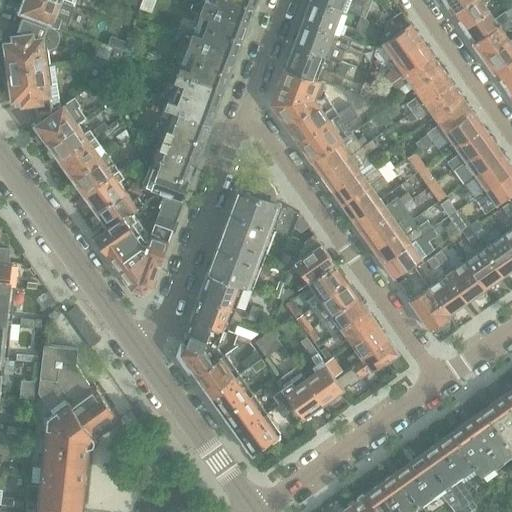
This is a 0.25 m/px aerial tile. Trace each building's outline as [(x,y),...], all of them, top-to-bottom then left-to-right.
[(57,16),(62,2),(56,0),(22,0),(21,3),(25,4),(21,13),(59,27),(62,18),(57,16)] [(142,0),(140,9),(152,13),(156,0),(142,0)] [(205,0),(203,6),(250,23),(252,18),(251,17),(257,0),(205,0)] [(304,16),(305,18),(304,21),(344,36),(348,25),(356,28),(360,15),(353,12),(318,0),(311,0),(308,9),(306,11),(304,16)] [(318,0),(353,12),(357,2),(364,4),(365,0),(318,0)] [(443,0),(453,15),(473,0),(443,0)] [(484,3),(488,0),(473,0),(453,15),(463,29),(489,11),(484,3)] [(200,14),(210,17),(203,35),(194,32),(191,39),(238,57),(240,52),(238,51),(247,27),(249,28),(250,23),(203,6),(200,14)] [(489,11),(463,29),(474,44),(511,16),(511,6),(495,18),(489,11)] [(126,26),(129,26),(133,15),(124,12),(120,24),(126,26)] [(387,22),(387,23),(397,35),(411,24),(410,25),(401,12),(387,22)] [(360,15),(356,28),(365,31),(369,21),(360,15)] [(505,33),(511,27),(511,16),(474,44),(484,59),(510,40),(505,33)] [(14,37),(15,42),(6,44),(8,56),(5,56),(7,69),(10,69),(10,72),(49,68),(47,50),(53,50),(53,48),(54,47),(55,46),(56,45),(57,44),(57,43),(58,41),(58,40),(58,38),(58,37),(58,36),(57,34),(57,32),(55,30),(26,19),(21,31),(20,36),(14,37)] [(295,39),(296,42),(295,45),(335,60),(340,48),(347,51),(351,40),(352,39),(344,36),(304,21),(299,33),(297,35),(295,39)] [(397,35),(387,23),(380,40),(384,44),(397,35)] [(397,35),(384,44),(394,59),(421,39),(411,24),(397,35)] [(111,37),(108,45),(113,47),(124,51),(128,39),(129,39),(133,28),(129,26),(126,26),(121,41),(111,37)] [(138,43),(129,39),(128,39),(124,51),(124,53),(133,57),(138,43)] [(191,39),(188,47),(197,51),(191,69),(181,66),(179,73),(225,90),(227,85),(225,85),(234,61),(236,62),(238,57),(191,39)] [(421,39),(394,59),(399,66),(387,75),(392,82),(393,82),(432,54),(421,39)] [(351,40),(347,51),(361,56),(365,45),(351,40)] [(511,42),(510,40),(484,59),(495,73),(511,60),(511,42)] [(96,54),(95,56),(108,61),(113,47),(108,45),(94,41),(96,54)] [(288,58),(287,63),(287,65),(286,68),(285,67),(285,68),(320,81),(320,80),(317,79),(322,68),(338,74),(338,75),(343,77),(348,65),(340,61),(295,45),(291,56),(288,58)] [(124,53),(124,51),(113,47),(108,61),(109,61),(122,60),(124,53)] [(393,82),(398,89),(403,96),(415,88),(442,68),(432,54),(393,82)] [(511,60),(495,73),(505,88),(511,82),(511,60)] [(40,121),(40,122),(41,121),(61,107),(56,83),(55,83),(55,84),(51,84),(49,68),(10,72),(10,74),(8,75),(10,88),(12,87),(14,99),(23,98),(23,104),(37,102),(40,121)] [(313,98),(320,81),(285,68),(277,90),(309,102),(314,99),(313,98)] [(419,95),(406,104),(412,112),(452,83),(442,68),(415,88),(419,95)] [(166,108),(175,111),(175,110),(213,124),(215,119),(213,118),(222,95),(223,95),(225,90),(179,73),(176,81),(185,85),(178,103),(169,99),(166,108)] [(452,83),(412,112),(418,120),(430,110),(435,117),(463,97),(452,83)] [(99,85),(89,88),(91,97),(101,94),(99,85)] [(119,89),(116,96),(119,103),(138,110),(142,98),(119,89)] [(316,102),(314,99),(309,102),(277,90),(272,104),(298,141),(328,120),(331,124),(341,118),(346,115),(355,108),(343,90),(329,100),(326,95),(316,102)] [(427,133),(428,134),(432,141),(473,112),(463,97),(435,117),(440,124),(427,133)] [(37,125),(42,132),(39,135),(45,143),(46,142),(48,144),(78,123),(86,118),(79,107),(80,106),(74,98),(61,107),(41,121),(35,126),(37,125)] [(328,120),(298,141),(312,161),(352,132),(377,115),(367,100),(355,108),(346,115),(341,118),(331,124),(328,120)] [(175,111),(161,147),(196,161),(198,156),(201,154),(203,149),(202,146),(205,137),(208,136),(213,124),(175,110),(175,111)] [(432,141),(437,147),(438,149),(451,140),(456,146),(483,126),(473,112),(432,141)] [(389,116),(382,121),(387,129),(394,124),(389,116)] [(51,148),(49,149),(55,157),(58,155),(62,160),(94,137),(90,130),(85,133),(78,123),(48,144),(51,148)] [(447,162),(453,170),(494,141),(483,126),(456,146),(461,153),(447,162)] [(121,144),(130,138),(126,130),(116,137),(121,144)] [(352,132),(312,161),(322,175),(362,147),(352,132)] [(62,160),(66,166),(63,168),(69,177),(70,175),(72,178),(107,154),(94,137),(62,160)] [(367,154),(378,147),(372,139),(362,147),(322,175),(332,190),(360,170),(372,161),(367,154)] [(453,170),(463,184),(476,175),(504,156),(494,141),(453,170)] [(161,147),(148,182),(152,187),(182,199),(184,193),(187,192),(189,187),(188,184),(191,175),(194,173),(196,168),(195,166),(196,161),(161,147)] [(408,158),(418,173),(426,167),(416,153),(408,158)] [(72,178),(74,181),(73,183),(79,191),(82,188),(86,194),(119,171),(107,154),(72,178)] [(475,199),(475,198),(511,171),(511,166),(504,156),(476,175),(463,184),(474,199),(475,199)] [(418,173),(428,187),(436,182),(426,167),(418,173)] [(360,170),(332,190),(342,204),(383,176),(378,168),(365,177),(360,170)] [(126,191),(119,181),(124,178),(119,171),(86,194),(90,200),(87,202),(93,210),(94,209),(96,212),(126,191)] [(511,171),(475,198),(475,199),(485,213),(511,194),(511,171)] [(389,184),(388,182),(383,176),(342,204),(353,219),(380,199),(376,193),(389,184)] [(299,212),(275,203),(278,195),(277,195),(274,188),(269,183),(262,180),(254,180),(247,184),(244,191),(239,190),(231,213),(270,228),(275,230),(290,236),(293,227),(299,212)] [(428,187),(438,202),(446,196),(436,182),(428,187)] [(98,215),(97,216),(103,224),(106,222),(109,226),(138,207),(143,204),(138,197),(133,201),(126,191),(96,212),(98,215)] [(150,191),(145,195),(150,201),(158,195),(150,191)] [(144,253),(119,270),(132,289),(143,292),(152,286),(169,240),(183,204),(165,197),(156,222),(150,237),(144,253)] [(380,199),(353,219),(363,234),(404,205),(398,197),(385,206),(380,199)] [(448,199),(441,204),(449,217),(456,211),(448,199)] [(511,205),(509,202),(503,207),(510,216),(511,214),(511,205)] [(409,213),(408,212),(404,205),(363,234),(373,248),(401,229),(396,222),(409,213)] [(109,226),(95,237),(108,255),(119,270),(144,253),(150,237),(133,212),(137,209),(137,210),(139,209),(138,207),(109,226)] [(467,225),(457,211),(456,211),(449,217),(459,231),(467,225)] [(309,227),(299,212),(293,227),(300,233),(309,227)] [(270,228),(231,213),(218,247),(263,263),(275,230),(270,228)] [(401,229),(373,248),(383,263),(433,228),(432,228),(430,229),(426,222),(419,227),(414,219),(401,229)] [(478,224),(471,229),(478,239),(485,234),(478,224)] [(433,228),(383,263),(394,278),(422,258),(434,249),(429,242),(438,235),(433,228)] [(471,229),(465,234),(472,244),(478,239),(471,229)] [(306,241),(297,265),(309,282),(336,264),(315,234),(306,241)] [(511,246),(504,235),(485,248),(504,276),(511,270),(511,246)] [(0,261),(8,262),(9,248),(6,248),(7,243),(0,242),(0,261)] [(209,272),(244,286),(253,290),(263,263),(218,247),(209,272)] [(485,248),(467,261),(486,289),(504,276),(485,248)] [(440,251),(434,255),(441,265),(447,260),(440,251)] [(283,254),(277,268),(281,270),(291,263),(293,257),(283,254)] [(434,255),(427,260),(434,270),(441,265),(434,255)] [(0,285),(10,287),(10,286),(13,262),(8,262),(0,261),(0,285)] [(467,261),(448,274),(467,302),(486,289),(467,261)] [(312,286),(317,294),(307,301),(312,307),(348,282),(338,267),(312,286)] [(244,286),(209,272),(204,284),(206,287),(203,296),(236,308),(244,286)] [(448,274),(429,287),(448,315),(467,302),(448,274)] [(405,278),(399,283),(406,293),(412,288),(405,278)] [(37,282),(28,281),(27,289),(36,290),(37,282)] [(348,282),(312,307),(322,322),(332,315),(358,296),(348,282)] [(0,321),(12,323),(13,309),(10,309),(12,286),(10,286),(10,287),(0,285),(0,321)] [(449,316),(448,315),(429,287),(410,301),(430,330),(449,316)] [(275,288),(271,297),(278,299),(278,298),(279,299),(283,288),(282,288),(281,290),(275,288)] [(283,288),(279,299),(284,300),(292,295),(287,290),(283,288)] [(198,309),(195,318),(224,330),(228,331),(236,308),(203,296),(202,299),(199,299),(196,306),(198,309)] [(332,315),(322,322),(332,336),(368,310),(358,296),(332,315)] [(291,300),(286,304),(296,319),(302,315),(291,300)] [(252,305),(249,313),(261,317),(264,309),(252,305)] [(368,310),(332,336),(337,343),(347,336),(352,343),(378,324),(368,310)] [(53,321),(59,317),(54,311),(48,315),(53,321)] [(302,315),(296,319),(306,333),(312,329),(302,315)] [(21,318),(20,324),(41,326),(42,320),(21,318)] [(217,348),(224,330),(195,318),(193,321),(190,322),(178,354),(190,370),(191,369),(192,368),(197,375),(222,357),(217,348)] [(0,358),(8,359),(12,323),(0,321),(0,358)] [(357,351),(348,357),(352,364),(388,339),(378,324),(352,343),(357,351)] [(259,334),(238,325),(235,333),(251,340),(259,334)] [(312,329),(306,333),(314,343),(320,338),(313,329),(312,329)] [(271,330),(255,342),(263,353),(279,342),(271,330)] [(252,341),(237,335),(234,345),(238,346),(244,342),(251,344),(252,341)] [(301,342),(317,365),(303,375),(324,403),(326,401),(329,403),(335,398),(335,395),(344,389),(335,377),(325,363),(307,338),(301,342)] [(388,339),(352,364),(361,376),(371,369),(372,372),(398,353),(388,339)] [(82,511),(89,448),(92,449),(93,447),(94,448),(96,448),(97,448),(98,447),(99,446),(99,445),(99,444),(99,443),(99,442),(98,441),(97,440),(98,439),(96,436),(119,419),(101,394),(102,394),(92,380),(88,383),(83,375),(76,365),(78,348),(44,344),(39,393),(53,413),(48,416),(48,418),(44,418),(43,429),(47,429),(41,487),(29,485),(26,510),(39,511),(43,511),(82,511)] [(325,348),(321,351),(328,361),(332,357),(325,348)] [(256,351),(241,362),(246,370),(251,366),(261,358),(256,351)] [(17,354),(17,360),(37,362),(38,356),(17,354)] [(199,377),(197,381),(202,387),(205,387),(211,395),(240,374),(226,354),(222,357),(197,375),(199,377)] [(328,361),(325,363),(335,377),(343,371),(333,357),(332,357),(328,361)] [(398,357),(391,362),(398,371),(405,366),(398,357)] [(0,395),(3,396),(3,397),(5,397),(6,387),(2,387),(5,360),(8,361),(8,359),(0,358),(0,395)] [(261,358),(251,366),(256,373),(267,366),(261,358)] [(289,397),(296,406),(304,417),(312,411),(315,413),(321,408),(321,405),(324,403),(303,375),(297,367),(277,381),(284,389),(284,390),(289,397)] [(211,395),(217,403),(215,406),(220,412),(223,412),(225,414),(253,393),(240,374),(211,395)] [(22,380),(20,398),(34,399),(36,381),(22,380)] [(284,389),(273,397),(279,404),(289,397),(284,390),(284,389)] [(493,403),(485,409),(511,447),(511,389),(507,393),(505,398),(497,403),(494,403),(493,403)] [(225,414),(226,417),(225,420),(230,426),(233,426),(239,434),(267,413),(253,393),(225,414)] [(278,405),(279,405),(276,407),(282,415),(296,406),(289,397),(279,404),(278,405)] [(475,416),(476,416),(474,420),(467,426),(462,426),(462,425),(453,432),(478,467),(477,468),(481,474),(511,452),(511,447),(485,409),(475,416)] [(267,413),(239,434),(244,442),(243,445),(248,451),(251,451),(253,454),(270,442),(273,443),(279,438),(279,435),(282,433),(267,413)] [(467,495),(458,482),(477,468),(478,467),(453,432),(424,452),(467,511),(470,511),(476,508),(466,495),(467,495)] [(29,449),(19,448),(18,462),(27,463),(31,463),(33,449),(29,449)] [(467,511),(424,452),(396,472),(422,508),(441,494),(450,507),(451,506),(454,511),(467,511)] [(382,511),(415,511),(422,508),(396,472),(368,492),(382,511)] [(357,500),(348,507),(351,511),(382,511),(368,492),(365,494),(362,494),(357,498),(357,500)]
